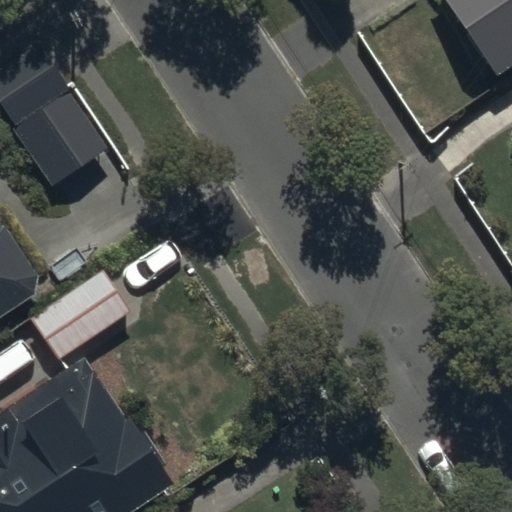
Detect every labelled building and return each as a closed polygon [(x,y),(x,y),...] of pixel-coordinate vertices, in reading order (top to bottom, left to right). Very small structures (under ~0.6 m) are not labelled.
[(511,0),(442,0),(496,80),(511,69),(511,0)] [(110,152),(38,47),(0,72),(0,116),(52,192),(110,152)] [(0,323),(33,301),(34,300),(34,299),(35,297),(35,296),(35,295),(36,294),(36,292),(37,291),(37,290),(37,289),(37,287),(37,286),(37,285),(38,283),(38,282),(2,226),(0,226),(0,323)] [(29,317),(58,361),(131,314),(102,269),(29,317)] [(0,511),(138,511),(175,488),(131,421),(126,424),(85,361),(0,416),(0,511)]
